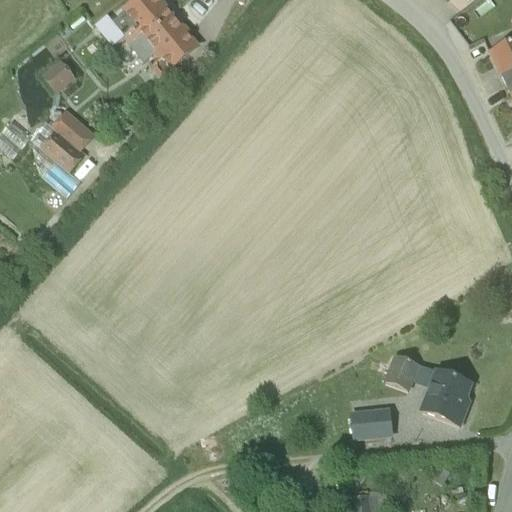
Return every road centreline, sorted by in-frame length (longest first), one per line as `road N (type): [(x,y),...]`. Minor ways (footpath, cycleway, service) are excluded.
road 1 (unclassified): [(511,445),(202,471),(148,511)]
road 2 (unclassified): [(393,0),(447,55),(511,186)]
